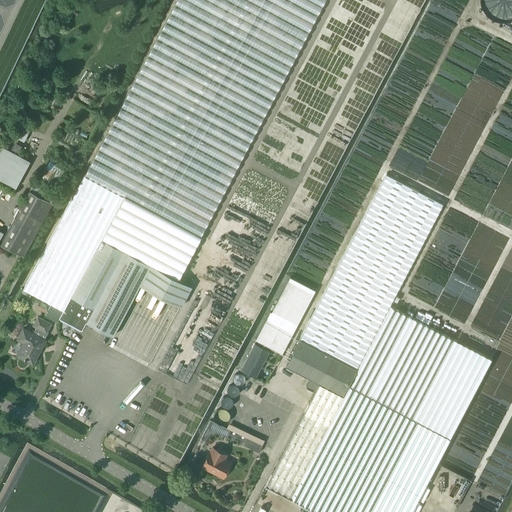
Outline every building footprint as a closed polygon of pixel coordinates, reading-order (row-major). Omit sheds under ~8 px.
[(177,0),(84,174),(60,218),(23,289),(32,294),(50,304),(63,311),(58,319),(81,331),(85,322),(112,337),(139,285),(180,307),(191,287),(178,280),(201,236),(326,0),(177,0)] [(19,129),(15,136),(24,141),(27,134),(19,129)] [(64,171),(49,162),(40,177),(55,186),(64,171)] [(285,366),(318,383),(303,413),(265,485),(290,498),(317,511),(410,511),(450,435),(491,358),(389,305),(443,204),(386,174),(299,339),(285,366)] [(0,243),(0,244),(23,257),(42,221),(57,193),(34,181),(19,208),(0,243)] [(290,277),(269,317),(268,316),(255,339),(281,353),(314,290),(290,277)] [(23,289),(21,293),(30,298),(32,294),(23,289)] [(57,322),(58,319),(63,311),(50,304),(50,306),(44,316),(57,322)] [(32,364),(45,340),(44,340),(48,332),(46,331),(50,324),(38,318),(34,325),(37,327),(33,334),(23,328),(18,338),(24,341),(17,355),(32,364)] [(255,377),(269,350),(254,342),(240,369),(255,377)] [(231,430),(211,420),(207,428),(227,438),(231,430)] [(262,445),(247,438),(244,445),(259,452),(262,445)] [(223,477),(230,462),(223,459),(225,454),(212,447),(209,452),(208,451),(201,465),(223,477)] [(198,455),(194,462),(200,465),(204,458),(198,455)]
